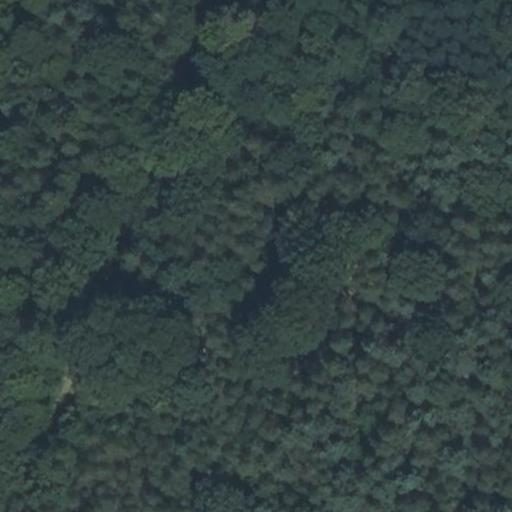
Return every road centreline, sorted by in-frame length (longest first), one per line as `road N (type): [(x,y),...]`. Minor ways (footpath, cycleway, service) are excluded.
road 1 (track): [(238,0),(26,511)]
road 2 (track): [(0,284),(121,279)]
